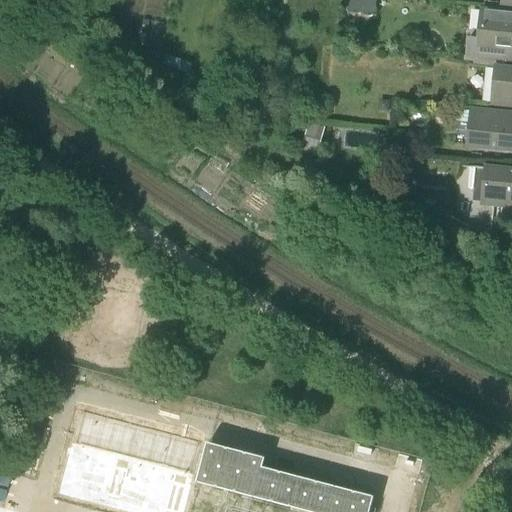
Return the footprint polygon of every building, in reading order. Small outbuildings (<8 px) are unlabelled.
[(348,0),(347,13),(374,16),(375,0),(348,0)] [(467,39),(464,59),(511,64),(511,14),(483,12),(480,40),(467,39)] [(165,56),(161,66),(181,73),(185,63),(165,56)] [(511,71),(497,70),(494,105),(511,106),(511,71)] [(469,147),(511,151),(511,116),(473,112),(469,147)] [(472,203),(483,205),(511,207),(511,172),(471,168),(468,190),(474,191),(472,203)] [(200,473),(207,446),(84,414),(75,445),(194,476),(195,471),(200,473)] [(199,483),(306,511),(369,511),(372,500),(259,470),(262,461),(208,447),(199,483)]
